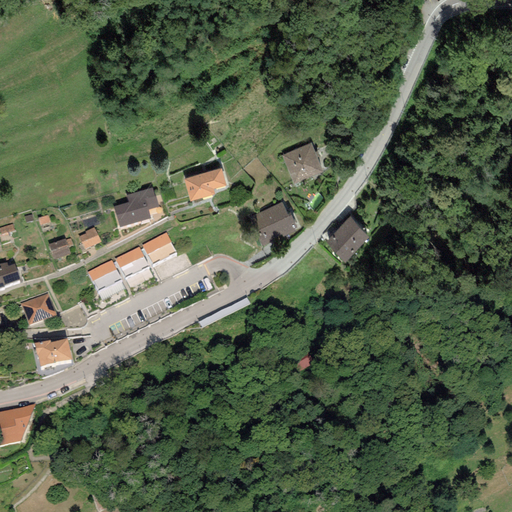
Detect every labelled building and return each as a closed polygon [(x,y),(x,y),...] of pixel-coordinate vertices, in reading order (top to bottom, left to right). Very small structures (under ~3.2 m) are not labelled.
[(311,143),(281,156),(294,185),(324,172),(311,143)] [(221,169),(183,180),(190,201),(214,193),(213,188),(225,185),(221,169)] [(152,188),(126,196),(128,203),(114,207),(120,228),(151,218),(148,210),(158,207),(152,188)] [(282,202),(255,215),(257,240),(263,246),(295,232),(291,224),(294,222),(290,213),(287,215),(282,202)] [(350,216),(326,242),(346,263),(369,235),(350,216)] [(47,219),(39,222),(41,227),(49,225),(47,219)] [(10,223),(0,227),(4,237),(14,232),(10,223)] [(86,234),(80,237),(86,250),(101,243),(94,227),(85,232),(86,234)] [(166,234),(143,245),(153,265),(176,254),(166,234)] [(65,239),(48,245),(53,260),(70,254),(68,248),(73,246),(70,239),(66,241),(65,239)] [(149,266),(138,247),(116,260),(126,278),(149,266)] [(121,279),(111,260),(89,273),(99,291),(121,279)] [(7,263),(0,264),(0,288),(5,287),(4,286),(20,279),(14,264),(8,266),(7,263)] [(48,294),(21,304),(21,305),(29,326),(56,315),(48,294)] [(201,324),(205,331),(252,308),(249,301),(201,324)] [(50,340),(34,344),(37,355),(38,355),(41,367),(72,359),(67,338),(50,342),(50,340)] [(292,363),(301,374),(315,364),(307,352),(292,363)] [(35,404),(0,412),(0,445),(20,442),(35,404)] [(100,511),(111,507),(103,487),(90,492),(93,499),(84,503),(86,509),(95,505),(97,511),(100,511)]
